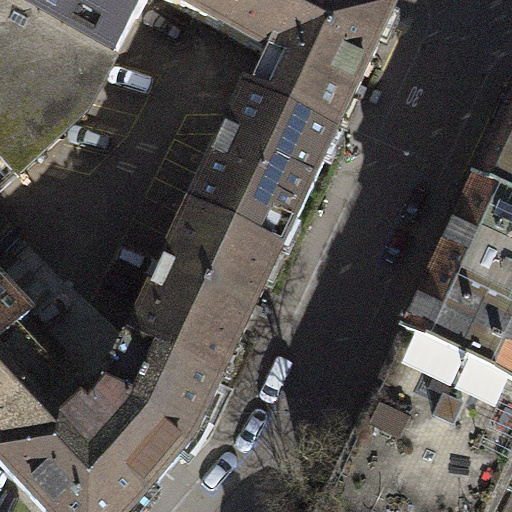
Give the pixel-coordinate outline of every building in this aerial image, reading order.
[(116,60),(7,0),(0,0),(0,156),(19,177),(85,116),(116,60)] [(7,0),(116,60),(148,0),(7,0)] [(162,0),(270,59),(271,60),(304,0),(162,0)] [(394,16),(365,0),(304,0),(271,60),(270,59),(261,77),(252,95),(338,135),(346,118),(355,100),(376,53),(394,16)] [(280,260),(338,135),(252,95),(248,94),(208,178),(190,218),(280,260)] [(511,117),(478,190),(511,205),(511,117)] [(0,193),(19,177),(0,156),(0,193)] [(436,281),(407,341),(511,390),(511,205),(478,190),(436,281)] [(260,301),(280,260),(190,218),(132,342),(221,384),(260,301)] [(0,292),(0,347),(27,322),(0,292)] [(221,384),(132,342),(108,392),(97,405),(80,386),(70,395),(48,371),(65,355),(31,318),(27,322),(0,347),(0,465),(43,511),(136,511),(139,510),(183,458),(190,449),(197,438),(221,384)] [(490,511),(511,465),(511,390),(407,341),(370,420),(327,511),(490,511)]
